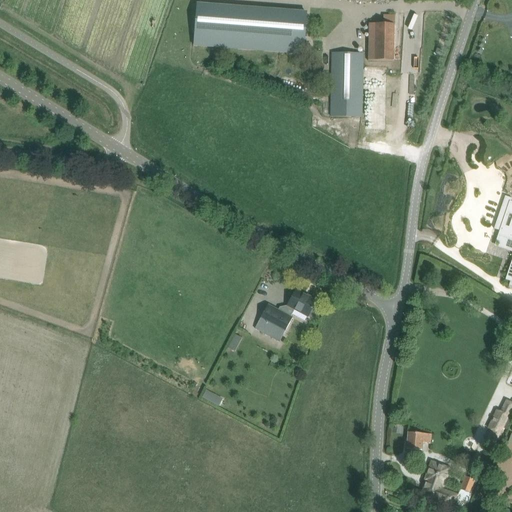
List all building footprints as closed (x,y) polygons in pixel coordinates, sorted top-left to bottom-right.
[(194,45),(243,48),(246,18),(295,22),(296,13),(197,5),(194,45)] [(246,18),(243,48),(304,53),(307,13),(296,13),(295,22),(246,18)] [(394,25),(394,16),(383,16),(383,24),(366,24),(366,61),(393,61),(393,25),(394,25)] [(363,53),(331,53),(330,117),(362,118),(363,53)] [(511,231),(505,229),(510,215),(511,215),(511,202),(511,198),(505,196),(494,229),(503,232),(501,239),(511,247),(511,259),(505,280),(510,282),(509,285),(511,286),(511,231)] [(294,310),(308,317),(308,316),(311,318),(315,317),(317,314),(315,310),(312,309),(317,300),(296,289),(287,306),(283,307),(281,312),(268,305),(255,329),(280,342),(292,318),(291,317),(294,310)] [(239,336),(231,350),(239,354),(246,340),(239,336)] [(207,388),(203,396),(219,404),(223,396),(207,388)] [(494,446),(508,416),(496,411),(488,428),(492,430),(486,442),(494,446)] [(430,444),(431,435),(408,432),(407,449),(422,450),(422,443),(430,444)] [(425,480),(426,481),(421,494),(464,510),(466,506),(467,507),(472,493),(470,493),(460,489),(458,494),(441,488),(441,486),(443,487),(450,468),(431,462),(425,480)] [(465,477),(460,489),(470,493),(475,480),(465,477)]
